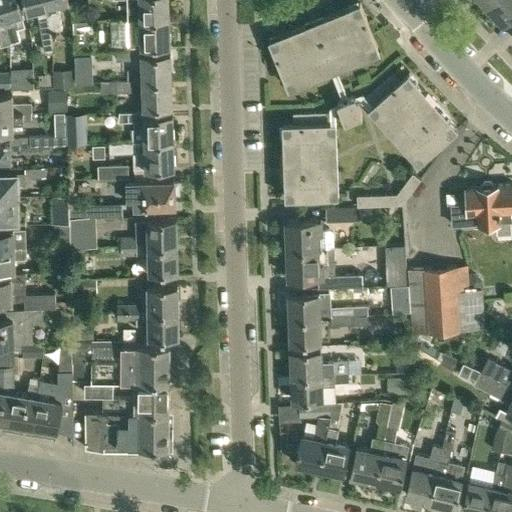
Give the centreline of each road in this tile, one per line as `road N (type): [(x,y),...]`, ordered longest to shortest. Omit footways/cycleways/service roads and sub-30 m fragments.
road 1 (residential): [(243,509),(225,0)]
road 2 (unclassified): [(243,509),(0,463)]
road 3 (residential): [(511,123),(403,1)]
